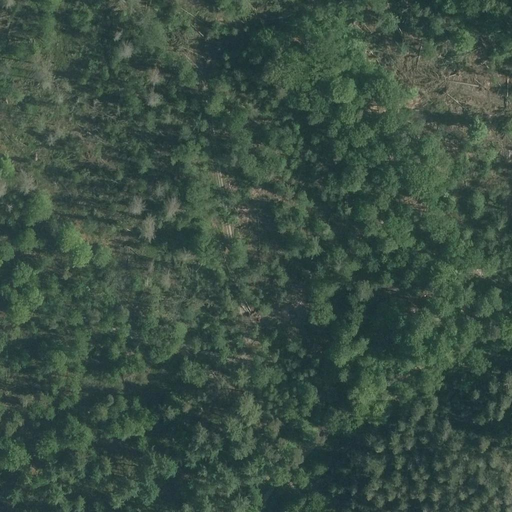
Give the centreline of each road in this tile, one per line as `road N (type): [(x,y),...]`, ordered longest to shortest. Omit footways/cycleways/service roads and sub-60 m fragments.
road 1 (track): [(279,479),(269,467),(254,351),(227,364),(0,289)]
road 2 (unknown): [(121,0),(199,68),(247,354)]
road 3 (track): [(279,479),(380,384),(511,323)]
